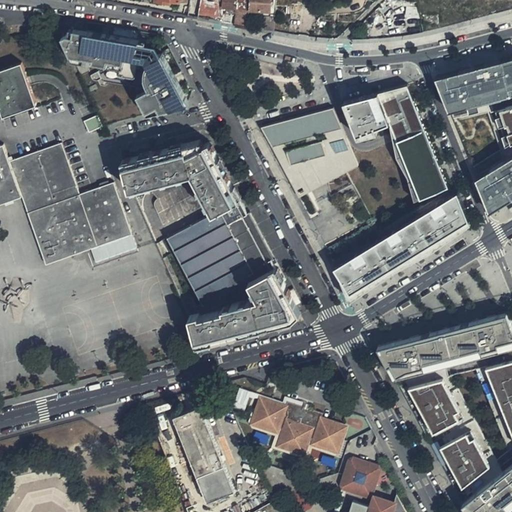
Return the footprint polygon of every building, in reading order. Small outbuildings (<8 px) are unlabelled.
[(239,8),(251,9),(251,0),(225,0),(224,7),(239,8)] [(251,0),(251,9),(272,10),(272,0),(251,0)] [(424,14),(425,24),(440,23),(440,14),(424,14)] [(263,30),(276,32),(277,17),(265,15),(263,30)] [(187,101),(161,41),(75,28),(74,34),(63,33),(76,64),(83,61),(110,65),(94,71),(97,78),(123,82),(136,76),(138,58),(148,59),(145,76),(150,88),(139,92),(147,110),(156,106),(170,108),(187,101)] [(511,98),(511,60),(434,82),(448,115),(511,98)] [(0,117),(31,106),(16,63),(0,68),(0,117)] [(408,83),(346,99),(362,139),(395,126),(423,196),(450,185),(408,83)] [(271,131),(297,190),(342,171),(329,138),(346,137),(332,105),(271,131)] [(511,144),(511,109),(498,114),(500,118),(495,119),(499,129),(504,128),(504,130),(506,129),(509,136),(502,138),(505,149),(511,144)] [(342,171),(297,190),(303,203),(352,182),(346,169),(358,164),(346,137),(329,138),(342,171)] [(247,213),(212,149),(208,142),(202,145),(199,140),(118,159),(127,188),(130,189),(137,185),(137,187),(146,184),(146,183),(167,178),(168,179),(177,177),(177,175),(192,172),(201,191),(199,191),(204,201),(205,201),(212,213),(168,236),(205,303),(239,285),(244,294),(256,288),(260,296),(243,300),(242,299),(233,300),(234,302),(224,305),(225,307),(202,313),(202,312),(192,314),(198,343),(295,319),(302,311),(273,258),(275,257),(249,212),(247,213)] [(0,182),(12,178),(18,194),(43,263),(129,232),(111,181),(77,193),(58,142),(6,160),(0,144),(0,195),(2,195),(0,188),(0,182)] [(511,160),(474,183),(488,216),(511,201),(511,160)] [(0,200),(18,194),(12,178),(0,182),(0,188),(2,195),(0,195),(0,200)] [(336,265),(350,292),(470,219),(459,190),(336,265)] [(511,327),(506,312),(378,346),(395,377),(408,369),(511,341),(511,327)] [(511,359),(484,367),(511,430),(511,359)] [(511,445),(511,430),(484,367),(474,368),(508,449),(511,445)] [(443,378),(408,387),(432,431),(458,418),(454,411),(460,408),(443,378)] [(248,407),(252,389),(238,386),(235,405),(248,407)] [(332,426),(338,423),(323,418),(325,413),(289,400),(286,405),(263,398),(254,423),(278,431),(279,429),(286,430),(281,445),(306,453),(311,438),(316,440),(315,442),(326,446),(330,435),(342,439),(332,426)] [(235,490),(201,407),(175,417),(209,501),(235,490)] [(347,426),(338,423),(332,426),(342,439),(343,440),(347,426)] [(465,431),(439,445),(462,486),(490,465),(473,436),(469,438),(465,431)] [(343,440),(342,439),(330,435),(326,446),(339,451),(343,440)] [(323,462),(335,466),(338,457),(326,453),(323,462)] [(381,467),(356,459),(354,458),(345,486),(372,494),(375,486),(381,467)] [(511,463),(462,503),(466,511),(498,511),(511,501),(511,463)] [(395,502),(392,511),(393,511),(407,511),(398,494),(395,502)] [(393,511),(392,511),(395,502),(383,498),(377,496),(373,506),(356,500),(351,511),(393,511)] [(280,511),(272,500),(252,511),(280,511)]
